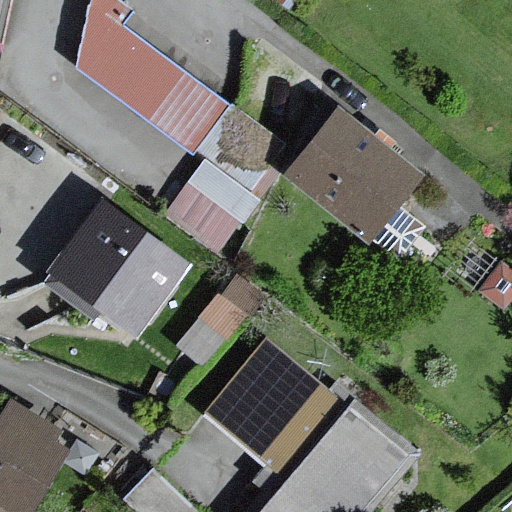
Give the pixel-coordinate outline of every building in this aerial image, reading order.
[(124,0),(92,0),(78,66),(194,152),(231,103),(124,23),(136,8),(124,0)] [(424,171),(339,106),(286,174),(371,239),(424,171)] [(212,149),(169,197),(219,242),(262,193),(212,149)] [(189,265),(103,200),(52,268),(139,332),(189,265)] [(342,403),(270,347),(212,419),(284,476),(342,403)] [(270,511),(381,511),(420,465),(355,411),(270,511)] [(23,415),(0,445),(0,511),(41,511),(82,459),(23,415)]
